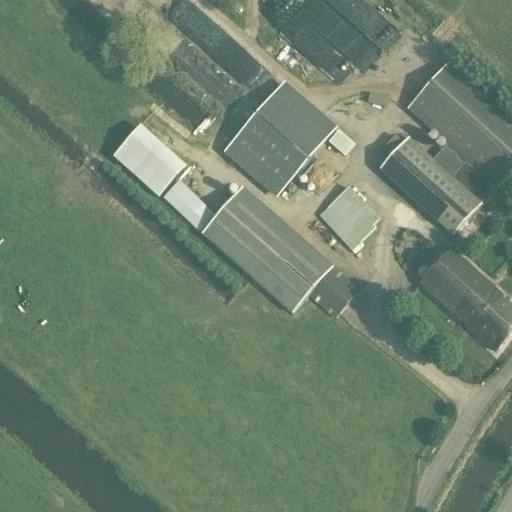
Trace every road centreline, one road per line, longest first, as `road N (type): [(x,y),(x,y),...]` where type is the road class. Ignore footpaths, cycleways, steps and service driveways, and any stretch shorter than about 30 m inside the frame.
road 1 (track): [(362,179),(361,136),(197,0)]
road 2 (unclassified): [(420,511),(511,363)]
